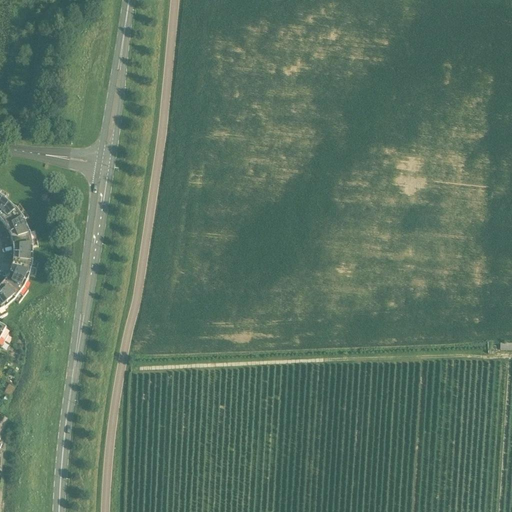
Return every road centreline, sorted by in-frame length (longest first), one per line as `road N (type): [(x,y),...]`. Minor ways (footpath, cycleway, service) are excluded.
road 1 (unclassified): [(106,511),(113,414),(158,171),(176,0)]
road 2 (track): [(122,365),(500,354)]
road 3 (secondary): [(73,367),(111,165)]
road 4 (secondary): [(98,163),(73,367)]
road 5 (secondary): [(73,367),(58,511)]
road 6 (secondary): [(111,165),(122,44)]
road 7 (secondary): [(122,44),(98,163)]
